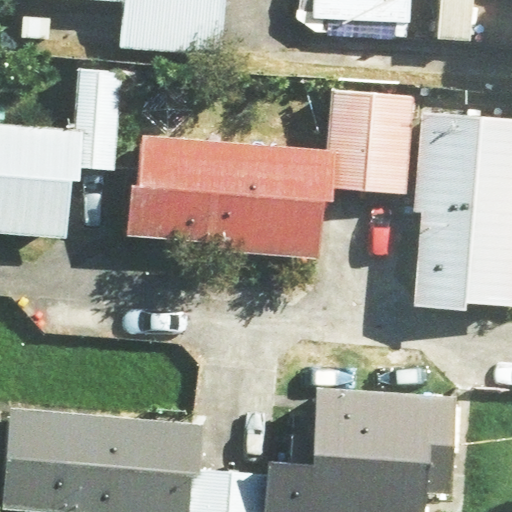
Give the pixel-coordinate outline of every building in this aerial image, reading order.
[(118,0),(130,1),(127,48),(228,56),(232,0),(118,0)] [(419,0),(308,0),(307,31),(418,35),(419,0)] [(76,125),(0,117),(0,230),(76,238),(83,165),(117,168),(126,70),(82,66),(76,125)] [(330,147),(143,129),(133,231),(222,239),(221,246),(323,256),(329,195),(338,196),(339,187),(409,193),(419,92),(335,84),(330,147)] [(511,112),(485,108),(425,106),(415,207),(425,208),(416,300),(473,305),(473,304),(511,307),(511,112)] [(270,453),(266,511),(427,511),(429,489),(455,491),(461,393),(319,384),(316,432),(294,431),(292,454),(270,453)] [(207,419),(13,403),(4,504),(88,511),(87,511),(191,511),(195,470),(203,471),(207,419)]
